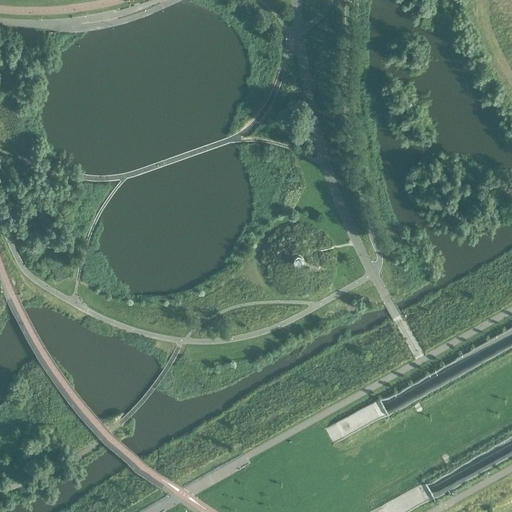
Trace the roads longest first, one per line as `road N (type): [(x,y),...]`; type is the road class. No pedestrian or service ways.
road 1 (motorway): [(511,315),(157,511)]
road 2 (motorway): [(511,338),(193,511)]
road 3 (motorway): [(511,363),(242,511)]
road 4 (motorway): [(291,511),(511,390)]
road 5 (motorway): [(330,511),(511,410)]
road 6 (motorway): [(382,511),(511,439)]
